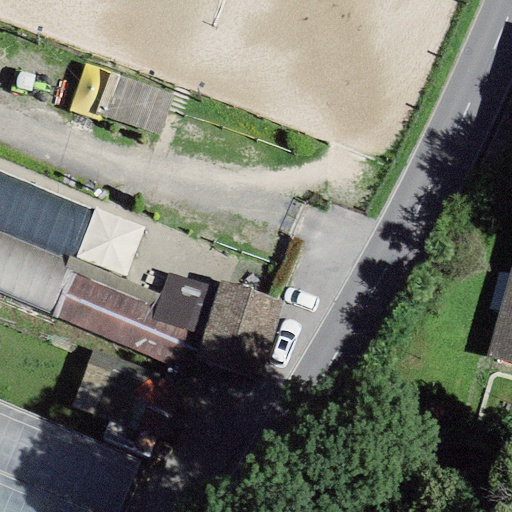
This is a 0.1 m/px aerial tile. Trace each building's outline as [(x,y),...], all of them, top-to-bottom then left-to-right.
[(89,216),(0,178),(0,238),(67,267),(89,216)] [(68,270),(0,242),(0,300),(48,320),(68,270)] [(511,269),(484,369),(511,376),(511,269)] [(73,280),(55,327),(184,378),(203,331),(73,280)] [(281,316),(219,297),(195,373),(258,392),(281,316)] [(0,511),(122,511),(139,484),(0,423),(0,511)]
